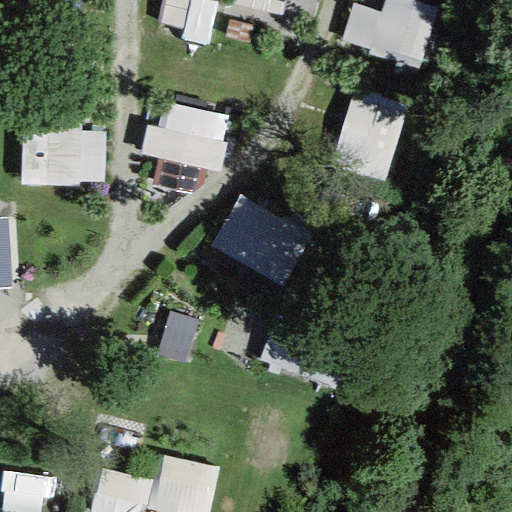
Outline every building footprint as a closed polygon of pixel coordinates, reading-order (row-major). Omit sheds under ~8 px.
[(351,0),(344,33),(425,53),(438,0),(351,0)] [(167,83),(151,140),(219,159),(235,102),(167,83)] [(396,140),(405,94),(357,85),(348,130),(396,140)] [(25,113),(24,171),(108,172),(109,113),(25,113)] [(247,282),(257,255),(292,267),(312,210),(232,182),(203,266),(247,282)] [(0,207),(0,269),(14,269),(15,207),(0,207)] [(153,497),(208,510),(221,453),(166,440),(153,497)] [(131,511),(145,468),(109,456),(94,498),(131,511)]
